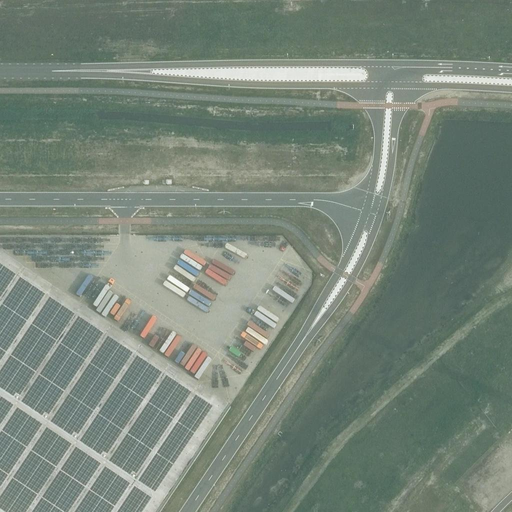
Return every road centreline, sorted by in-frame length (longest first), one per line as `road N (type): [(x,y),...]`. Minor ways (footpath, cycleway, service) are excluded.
road 1 (unclassified): [(0,199),(318,200),(363,210)]
road 2 (tertiary): [(389,64),(109,69)]
road 3 (tertiary): [(109,69),(227,83),(380,84)]
road 4 (tertiary): [(311,330),(186,511)]
road 5 (tertiary): [(311,330),(351,278),(380,213)]
road 6 (tertiary): [(363,210),(311,330)]
road 7 (tertiary): [(380,213),(399,84)]
road 8 (tertiary): [(380,84),(363,210)]
road 9 (tertiary): [(511,70),(389,64)]
